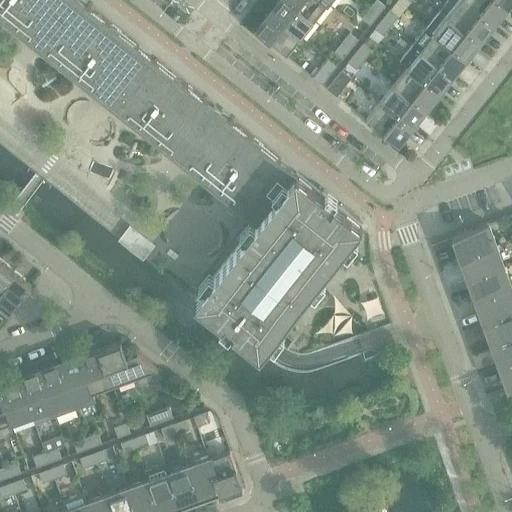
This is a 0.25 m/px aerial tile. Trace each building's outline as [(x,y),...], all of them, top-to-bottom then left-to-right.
[(139,46),(81,0),(0,0),(0,17),(99,97),(100,95),(107,101),(120,79),(115,76),(139,46)] [(289,0),(281,0),(271,13),(301,37),(314,20),(289,0)] [(324,0),(289,0),(314,20),(328,3),(324,0)] [(386,6),(378,0),(375,0),(369,8),(378,15),(386,6)] [(492,23),(462,0),(448,0),(441,10),(478,40),(492,23)] [(505,7),(496,0),(462,0),(492,23),(505,7)] [(369,8),(361,18),(370,25),(378,15),(369,8)] [(382,19),(391,26),(399,16),(390,9),(382,19)] [(478,40),(441,10),(427,27),(465,57),(478,40)] [(257,30),(287,54),(301,37),(271,13),(257,30)] [(375,28),(383,35),(391,26),(382,19),(375,28)] [(421,50),(451,74),(465,57),(427,27),(414,44),(422,50),(421,50)] [(358,39),(350,32),(342,42),(351,49),(358,39)] [(335,51),(343,58),(351,49),(342,42),(335,51)] [(372,50),(363,43),(355,53),(365,60),(372,50)] [(421,50),(414,44),(400,61),(408,67),(438,91),(451,74),(421,50)] [(348,62),(357,70),(365,60),(355,53),(348,62)] [(313,77),(322,85),(329,76),(337,66),(328,58),(313,77)] [(155,59),(114,109),(241,210),(242,209),(248,214),(262,192),(257,189),(281,160),(155,59)] [(408,67),(394,84),(424,108),(438,91),(408,67)] [(342,70),(334,80),(327,89),(337,96),(344,88),(352,78),(342,70)] [(411,125),(424,108),(394,84),(381,101),(411,125)] [(367,118),(397,142),(411,125),(381,101),(367,118)] [(260,218),(260,219),(195,300),(260,353),(272,337),(359,229),(362,225),(296,172),(260,218)] [(497,245),(489,223),(452,236),(460,259),(497,245)] [(131,227),(120,240),(143,258),(153,245),(131,227)] [(505,267),(497,245),(460,259),(468,280),(505,267)] [(0,289),(15,271),(0,259),(0,289)] [(511,288),(511,287),(505,267),(468,280),(475,301),(511,288)] [(0,316),(4,320),(9,313),(32,285),(15,271),(0,289),(0,316)] [(511,312),(511,288),(475,301),(483,323),(511,312)] [(511,336),(511,312),(483,323),(491,344),(511,336)] [(511,360),(511,336),(491,344),(499,366),(511,360)] [(137,352),(126,356),(121,341),(100,349),(113,385),(157,369),(157,370),(158,369),(137,352)] [(113,385),(100,349),(79,356),(92,393),(113,385)] [(92,393),(79,356),(59,364),(76,409),(96,402),(92,393)] [(511,360),(499,366),(507,388),(511,386),(511,360)] [(76,409),(59,364),(39,371),(55,417),(76,409)] [(39,371),(18,379),(32,415),(35,424),(55,417),(39,371)] [(18,379),(0,385),(0,391),(11,422),(15,431),(35,424),(32,415),(18,379)] [(0,426),(11,422),(0,391),(0,426)] [(151,425),(173,417),(169,406),(146,414),(151,425)] [(197,427),(210,422),(206,411),(194,416),(197,427)] [(190,429),(186,419),(173,423),(177,434),(190,429)] [(131,433),(127,422),(114,427),(118,437),(131,433)] [(161,428),(165,438),(177,434),(173,423),(161,428)] [(102,443),(98,433),(86,437),(90,448),(102,443)] [(136,449),(149,444),(145,433),(133,438),(136,449)] [(73,442),(77,452),(90,448),(86,437),(73,442)] [(133,438),(121,442),(124,453),(136,449),(133,438)] [(61,458),(58,447),(45,452),(49,462),(61,458)] [(95,464),(109,459),(105,448),(91,453),(95,464)] [(242,484),(230,450),(209,458),(221,493),(243,485),(242,484)] [(33,456),(37,467),(49,462),(45,452),(33,456)] [(91,453),(80,457),(84,468),(95,464),(91,453)] [(221,493),(209,458),(188,465),(201,500),(221,493)] [(8,477),(21,473),(17,462),(4,467),(8,477)] [(55,478),(67,474),(63,463),(51,468),(55,478)] [(144,471),(148,480),(159,511),(168,511),(181,507),(168,472),(165,463),(144,471)] [(168,472),(181,507),(201,500),(188,465),(168,472)] [(4,467),(0,468),(0,480),(8,477),(4,467)] [(51,468),(39,472),(43,483),(55,478),(51,468)] [(14,493),(27,489),(23,478),(10,483),(14,493)] [(159,511),(148,480),(127,487),(135,511),(159,511)] [(10,483),(0,486),(0,492),(2,498),(14,493),(10,483)] [(107,495),(112,511),(135,511),(127,487),(107,495)] [(66,510),(66,511),(90,511),(87,502),(83,492),(62,501),(65,510),(66,510)] [(87,502),(90,511),(112,511),(107,495),(87,502)]
